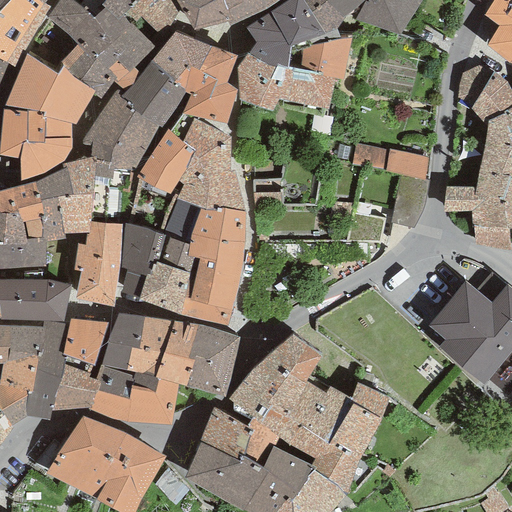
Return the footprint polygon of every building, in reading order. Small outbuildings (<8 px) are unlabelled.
[(0,0),(0,10),(9,0),(0,0)] [(48,7),(42,5),(37,0),(9,0),(0,10),(0,60),(8,64),(13,67),(20,51),(48,7)] [(70,0),(59,0),(47,18),(77,44),(94,60),(132,25),(121,15),(117,19),(103,8),(93,18),(70,0)] [(104,0),(100,5),(103,8),(117,19),(121,15),(124,13),(136,0),(104,0)] [(136,0),(124,13),(135,22),(141,16),(160,36),(177,14),(168,0),(136,0)] [(240,0),(175,0),(193,31),(227,22),(232,20),(228,10),(243,2),(240,0)] [(240,0),(243,2),(228,10),(232,20),(227,22),(230,26),(265,11),(280,0),(240,0)] [(325,34),(301,0),(289,0),(270,13),(290,47),(325,34)] [(324,0),(301,0),(325,34),(337,28),(344,18),(328,4),(324,0)] [(324,0),(328,4),(344,18),(363,2),(366,0),(324,0)] [(366,0),(363,2),(355,19),(399,35),(404,27),(420,0),(366,0)] [(511,0),(492,0),(483,15),(498,26),(486,44),(510,64),(511,64),(511,0)] [(290,47),(270,13),(246,29),(255,42),(248,54),(275,68),(277,65),(287,68),(290,47)] [(154,47),(132,25),(94,60),(116,79),(112,81),(116,85),(116,84),(133,68),(154,47)] [(351,36),(340,39),(337,28),(325,34),(290,47),(287,68),(298,71),(335,78),(342,79),(351,36)] [(210,47),(173,32),(150,61),(175,80),(188,66),(197,71),(210,47)] [(94,60),(77,44),(59,64),(61,66),(94,93),(99,99),(112,81),(116,79),(94,60)] [(173,83),(186,91),(190,94),(181,113),(225,124),(235,90),(226,83),(236,55),(210,47),(197,71),(188,66),(175,80),(173,83)] [(26,54),(2,109),(38,111),(57,75),(26,54)] [(275,68),(248,54),(236,69),(239,101),(272,111),(278,100),(327,110),(335,78),(298,71),(287,68),(277,65),(275,68)] [(175,80),(150,61),(122,94),(121,96),(120,97),(135,109),(158,127),(159,129),(161,126),(173,111),(186,91),(173,83),(175,80)] [(61,66),(57,75),(38,111),(45,117),(71,124),(75,125),(94,93),(61,66)] [(511,92),(506,81),(479,66),(462,74),(456,98),(470,108),(486,125),(487,120),(503,115),(502,113),(511,106),(511,92)] [(137,72),(133,68),(116,84),(122,89),(129,85),(134,79),(137,72)] [(121,96),(115,91),(114,91),(80,144),(91,145),(89,158),(95,156),(95,160),(109,162),(111,150),(135,109),(120,97),(121,96)] [(511,106),(502,113),(503,115),(487,120),(486,125),(475,187),(511,185),(511,106)] [(38,111),(2,109),(0,135),(0,155),(19,159),(20,181),(45,171),(63,161),(72,148),(71,124),(45,117),(38,111)] [(158,127),(135,109),(111,150),(109,162),(95,160),(93,177),(112,179),(113,170),(134,171),(158,127)] [(193,119),(182,143),(195,151),(178,182),(183,186),(177,196),(176,198),(202,210),(217,212),(219,207),(244,211),(233,171),(230,171),(229,137),(193,119)] [(182,143),(167,130),(150,155),(136,178),(139,179),(127,225),(158,234),(174,195),(177,196),(183,186),(178,182),(195,151),(182,143)] [(399,172),(390,217),(393,218),(412,223),(413,219),(423,197),(424,158),(348,144),(346,163),(399,172)] [(62,164),(63,169),(65,168),(72,195),(57,198),(63,234),(86,233),(89,233),(88,222),(92,195),(93,177),(95,160),(95,156),(89,158),(62,164)] [(63,169),(34,182),(43,218),(40,219),(42,239),(46,239),(46,242),(64,239),(63,234),(57,198),(72,195),(65,168),(63,169)] [(34,182),(0,191),(0,212),(18,211),(21,223),(23,223),(27,240),(42,239),(40,219),(43,218),(34,182)] [(511,185),(475,187),(445,187),(443,211),(471,211),(475,244),(509,250),(509,229),(511,228),(511,185)] [(242,266),(244,211),(219,207),(217,212),(202,210),(176,198),(177,196),(174,195),(158,234),(166,236),(189,243),(187,257),(198,259),(242,266)] [(352,210),(346,240),(379,238),(383,215),(352,210)] [(0,212),(0,244),(28,244),(27,240),(23,223),(21,223),(18,211),(0,212)] [(122,225),(88,222),(89,233),(86,233),(85,245),(77,243),(73,270),(80,272),(75,300),(113,307),(122,225)] [(127,225),(125,224),(121,268),(126,268),(120,296),(137,302),(138,299),(145,275),(149,276),(153,263),(158,264),(166,236),(158,234),(127,225)] [(189,243),(166,236),(158,264),(153,263),(149,276),(145,275),(138,299),(180,316),(184,298),(190,299),(194,278),(198,259),(187,257),(189,243)] [(0,244),(0,280),(46,280),(46,242),(46,239),(42,239),(27,240),(28,244),(0,244)] [(242,266),(198,259),(194,278),(236,288),(242,266)] [(476,291),(464,281),(427,326),(444,340),(437,348),(484,386),(511,351),(511,290),(490,273),(476,291)] [(231,310),(236,288),(194,278),(190,299),(231,310)] [(46,280),(0,280),(0,315),(0,319),(40,320),(63,321),(71,285),(48,280),(46,280)] [(231,310),(190,299),(184,298),(180,316),(227,326),(231,310)] [(144,317),(118,314),(100,365),(126,371),(130,348),(138,350),(144,317)] [(173,322),(144,317),(138,350),(130,348),(126,371),(155,377),(173,322)] [(107,323),(69,319),(68,324),(63,352),(62,355),(92,365),(93,366),(107,323)] [(68,324),(42,322),(42,327),(9,327),(6,363),(38,357),(39,349),(63,352),(68,324)] [(201,326),(173,322),(155,377),(178,384),(224,398),(239,337),(201,326)] [(0,377),(3,364),(6,363),(9,327),(0,326),(0,377)] [(321,356),(292,335),(269,351),(227,398),(252,417),(260,406),(287,419),(304,383),(305,381),(321,356)] [(88,377),(92,365),(62,355),(63,352),(39,349),(38,357),(31,394),(27,393),(26,417),(49,420),(51,411),(83,409),(89,408),(99,381),(95,380),(92,379),(88,377)] [(0,409),(11,425),(26,417),(27,393),(31,394),(38,357),(6,363),(3,364),(0,377),(0,409)] [(126,371),(100,365),(95,380),(99,381),(89,408),(89,409),(112,420),(126,422),(171,426),(178,384),(155,377),(126,371)] [(389,400),(357,382),(348,399),(327,387),(323,393),(305,381),(304,383),(287,419),(300,427),(304,428),(348,456),(350,451),(360,457),(389,400)] [(287,419),(260,406),(252,417),(246,426),(253,430),(242,457),(263,469),(272,447),(287,454),(300,427),(287,419)] [(246,426),(213,407),(199,442),(241,461),(242,457),(253,430),(246,426)] [(0,444),(13,428),(11,425),(0,409),(0,444)] [(124,433),(82,417),(45,473),(115,511),(135,511),(165,456),(124,433)] [(300,427),(287,454),(315,468),(313,471),(346,496),(360,457),(350,451),(348,456),(300,427)] [(241,461),(199,442),(184,478),(243,511),(267,472),(263,469),(242,457),(241,461)] [(267,472),(243,511),(244,511),(332,511),(346,496),(313,471),(315,468),(287,454),(272,447),(263,469),(267,472)]
